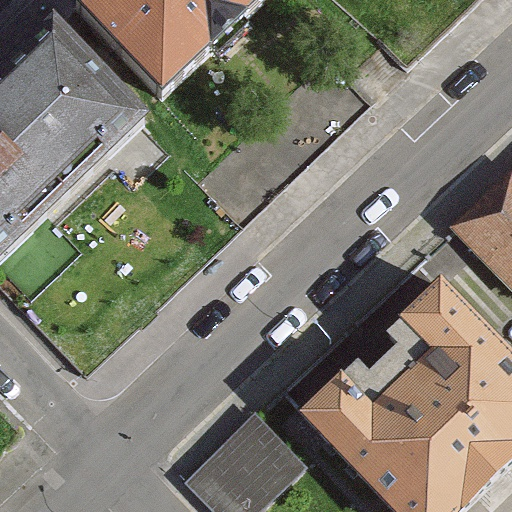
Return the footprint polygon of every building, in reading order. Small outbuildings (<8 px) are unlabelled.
[(98,0),(86,12),(174,100),(275,0),(98,0)] [(50,32),(0,79),(0,271),(146,131),(50,32)] [(511,289),(511,171),(453,228),(511,289)] [(344,365),(292,415),(326,450),(387,511),(463,511),(495,482),(511,465),(511,365),(434,285),(386,333),(396,343),(358,380),(344,365)] [(258,511),(308,466),(259,414),(192,477),(224,511),(258,511)]
